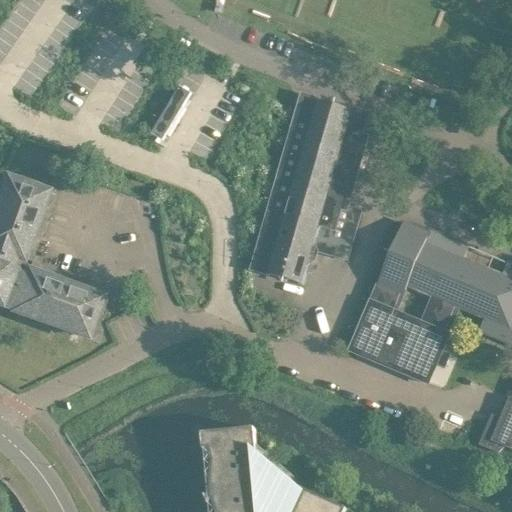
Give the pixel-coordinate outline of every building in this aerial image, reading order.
[(302,93),(252,268),(253,269),(304,283),(311,257),(315,258),(318,250),(348,258),(362,210),(352,207),(347,206),(367,136),(361,134),(368,111),(351,106),(350,108),(318,99),(319,98),(302,93)] [(31,318),(39,321),(43,319),(56,324),(57,327),(66,330),(69,329),(85,335),(99,298),(29,272),(33,260),(22,256),(45,192),(6,178),(0,195),(0,304),(31,316),(31,318)] [(511,343),(511,262),(507,261),(502,273),(464,257),(464,255),(464,253),(463,251),(462,249),(460,248),(459,246),(457,245),(455,245),(454,244),(452,244),(450,245),(447,245),(447,246),(440,251),(435,245),(424,240),(428,231),(404,220),(350,347),(427,380),(435,363),(441,366),(447,352),(441,349),(448,332),(447,331),(458,305),(483,316),(478,329),(511,343)] [(488,420),(478,444),(499,453),(504,445),(511,448),(511,397),(508,396),(499,417),(497,423),(488,420)] [(343,511),(345,507),(298,485),(257,450),(254,427),(201,433),(203,449),(209,448),(213,461),(210,489),(216,511),(343,511)]
